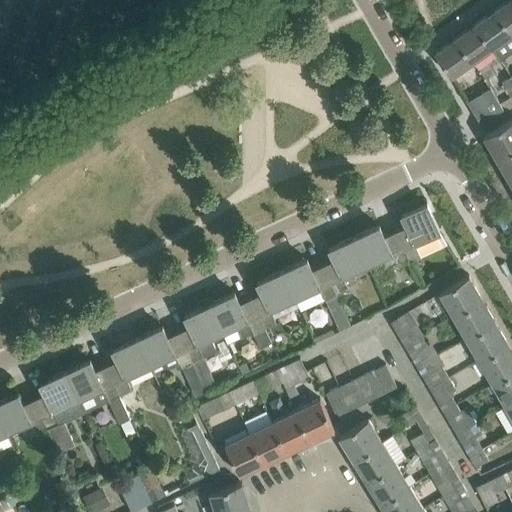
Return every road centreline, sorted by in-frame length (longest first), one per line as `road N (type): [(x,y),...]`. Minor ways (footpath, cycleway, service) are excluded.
road 1 (residential): [(0,361),(457,149)]
road 2 (residential): [(0,149),(233,0)]
road 3 (residential): [(457,149),(365,0)]
